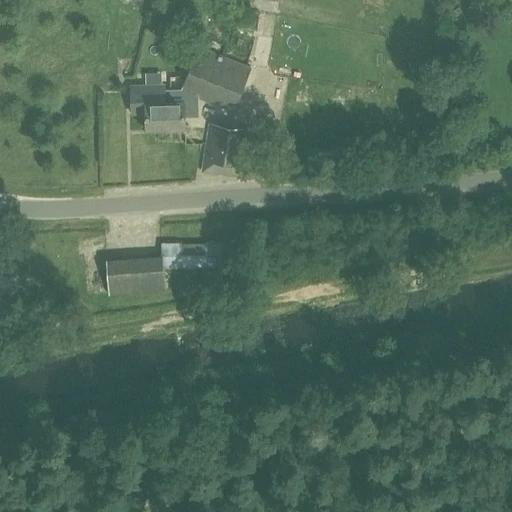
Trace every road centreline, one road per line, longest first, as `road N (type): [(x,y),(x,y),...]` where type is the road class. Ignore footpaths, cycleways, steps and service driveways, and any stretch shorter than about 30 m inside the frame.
road 1 (track): [(0,346),(511,255)]
road 2 (unclassified): [(511,180),(60,210),(0,207)]
